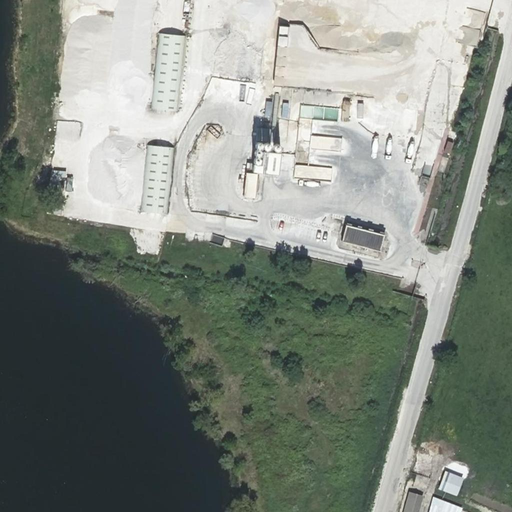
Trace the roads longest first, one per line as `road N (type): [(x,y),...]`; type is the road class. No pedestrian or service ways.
road 1 (unclassified): [(511,35),(379,511)]
road 2 (unknown): [(237,203),(307,192),(366,199),(413,241),(437,305)]
